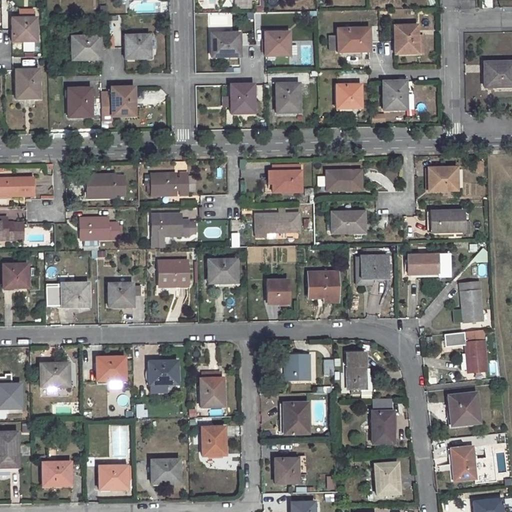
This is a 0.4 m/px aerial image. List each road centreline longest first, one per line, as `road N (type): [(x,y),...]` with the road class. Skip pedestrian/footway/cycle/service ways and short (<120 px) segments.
road 1 (residential): [(246,329),(406,327),(430,511)]
road 2 (residential): [(0,333),(246,329)]
road 3 (residential): [(203,511),(248,511),(246,329)]
road 4 (residential): [(406,143),(233,148)]
road 5 (residential): [(183,149),(58,151)]
